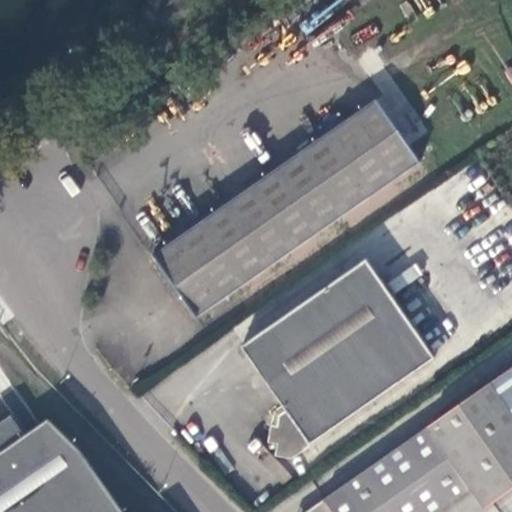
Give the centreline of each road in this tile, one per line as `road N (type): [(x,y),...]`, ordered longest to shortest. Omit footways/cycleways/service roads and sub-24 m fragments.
road 1 (residential): [(215,511),(70,349),(0,235)]
road 2 (unclassified): [(239,0),(98,100),(0,186)]
